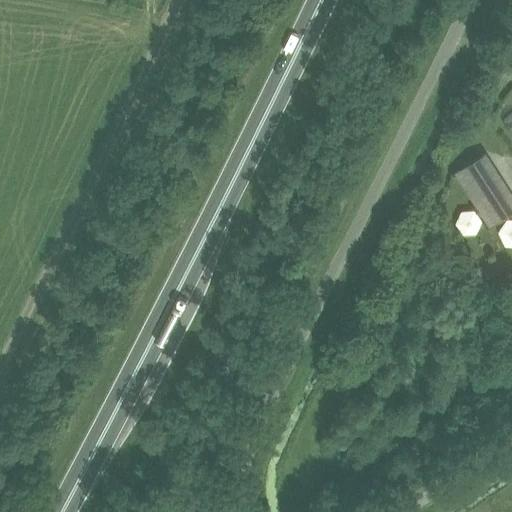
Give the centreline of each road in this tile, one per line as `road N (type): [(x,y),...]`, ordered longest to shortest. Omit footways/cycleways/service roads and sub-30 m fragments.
road 1 (trunk): [(55,511),(228,192),(320,0)]
road 2 (unclassified): [(230,511),(270,401),(471,0)]
road 3 (unclassified): [(407,511),(511,441)]
